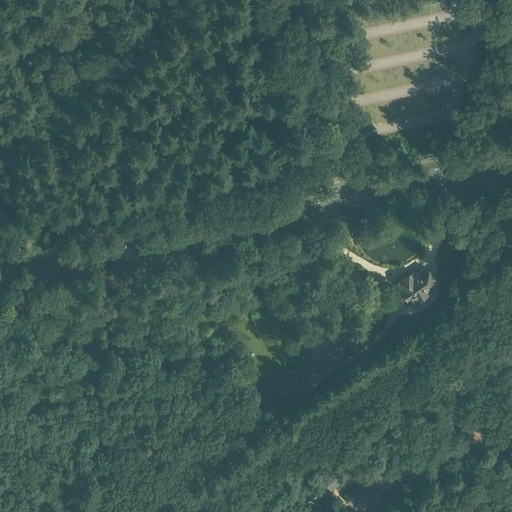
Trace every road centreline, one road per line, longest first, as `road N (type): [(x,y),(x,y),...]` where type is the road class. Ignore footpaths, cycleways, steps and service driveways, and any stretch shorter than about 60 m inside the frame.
road 1 (track): [(182,511),(511,277)]
road 2 (primary): [(511,156),(170,232),(120,252)]
road 3 (primary): [(120,252),(511,167)]
road 4 (primary): [(0,280),(120,252)]
